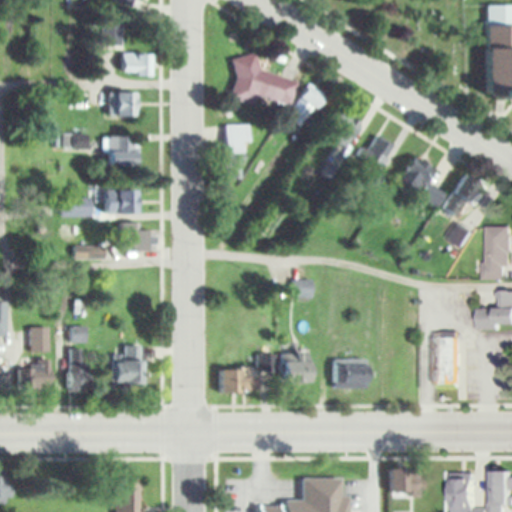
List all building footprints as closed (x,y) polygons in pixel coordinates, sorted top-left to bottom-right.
[(511,5),(483,6),(482,96),(511,96),(511,5)] [(99,48),(123,48),(123,22),(99,22),(99,48)] [(148,54),(120,54),(120,76),(148,76),(148,54)] [(230,59),(235,78),(229,98),(243,102),(260,99),(278,104),(288,102),(294,80),(257,69),(253,54),(230,59)] [(298,128),(323,94),(307,83),(283,116),(298,128)] [(133,119),(133,93),(109,93),(109,119),(133,119)] [(359,122),(338,109),(322,135),(342,148),(359,122)] [(247,125),(223,125),(223,180),(241,180),(241,144),(247,144),(247,125)] [(391,145),(375,135),(365,151),(360,148),(354,158),(373,170),(363,187),(371,192),(390,162),(384,158),(391,145)] [(104,169),(135,169),(135,149),(129,149),(129,139),(104,139),(104,169)] [(411,198),(429,167),(412,157),(393,187),(411,198)] [(475,184),(462,176),(439,211),(452,219),(475,184)] [(442,194),(424,184),(416,200),(434,209),(442,194)] [(102,191),(102,215),(136,215),(136,191),(102,191)] [(89,198),(58,198),(58,218),(89,218),(89,198)] [(471,233),(456,225),(448,238),(463,247),(471,233)] [(123,243),(140,246),(142,232),(125,230),(123,243)] [(507,280),(506,235),(485,236),(486,281),(507,280)] [(101,259),(101,248),(73,248),(73,259),(101,259)] [(310,299),(310,281),(291,281),(291,299),(310,299)] [(511,291),(498,292),(498,309),(479,309),(478,329),(511,328),(511,291)] [(456,381),(432,381),(432,325),(456,325),(456,381)] [(28,353),(47,353),(47,328),(28,328),(28,353)] [(140,386),(140,347),(121,347),(121,361),(109,361),(109,386),(140,386)] [(305,385),(305,353),(279,353),(279,385),(305,385)] [(218,371),(218,394),(252,394),(252,377),(275,376),(274,356),(257,356),(257,370),(218,371)] [(363,386),(363,359),(332,359),(332,386),(363,386)] [(49,388),(49,361),(30,361),(30,369),(17,369),(17,388),(49,388)] [(420,493),(420,468),(395,468),(395,493),(420,493)] [(0,501),(8,501),(8,483),(2,483),(2,471),(0,471),(0,501)] [(511,472),(492,472),(492,511),(503,511),(503,504),(511,504),(511,472)] [(281,511),(281,495),(300,495),(300,473),(339,473),(339,493),(347,493),(347,511),(281,511)] [(474,508),(473,473),(451,474),(451,511),(485,511),(486,508),(474,508)] [(114,511),(152,511),(152,510),(139,510),(138,479),(114,479),(114,511)]
